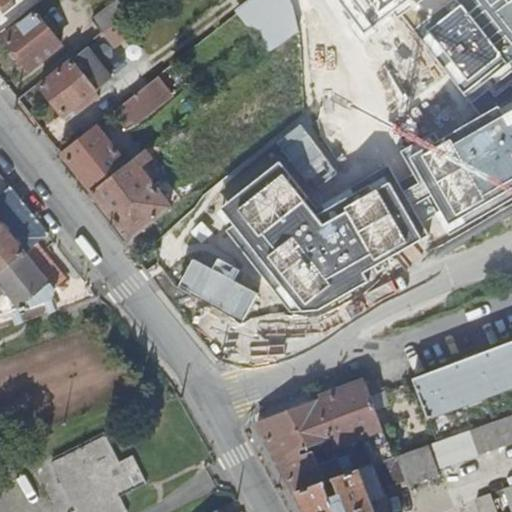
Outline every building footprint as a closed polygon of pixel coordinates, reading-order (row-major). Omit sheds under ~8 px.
[(0,0),(0,8),(10,0),(0,0)] [(102,35),(134,10),(126,0),(121,0),(93,23),(102,35)] [(126,0),(135,10),(147,0),(126,0)] [(511,0),(337,0),(363,35),(396,11),(479,116),(438,140),(433,132),(399,152),(403,157),(316,210),(280,165),(221,212),(232,227),(225,233),(289,311),(331,305),(431,249),(511,201),(511,0)] [(296,31),(287,10),(275,15),(286,39),(296,31)] [(30,73),(62,48),(35,15),(4,40),(30,73)] [(131,39),(117,50),(130,68),(144,57),(131,39)] [(88,51),(72,64),(95,93),(111,80),(88,51)] [(81,118),(102,102),(95,93),(72,64),(40,89),(63,119),(74,110),(81,118)] [(172,95),(158,77),(115,111),(125,126),(151,106),(154,110),(172,95)] [(60,155),(91,194),(127,166),(96,127),(60,155)] [(135,235),(170,208),(140,169),(151,160),(145,151),(127,166),(91,194),(128,241),(135,235)] [(0,274),(34,248),(49,237),(10,188),(0,195),(0,274)] [(42,257),(34,248),(0,274),(0,297),(5,293),(22,311),(52,300),(54,288),(34,265),(42,257)] [(427,420),(511,387),(511,343),(413,381),(427,420)] [(393,458),(365,383),(257,424),(295,493),(343,475),(338,459),(318,466),(312,447),(332,439),(334,446),(362,436),(372,465),(393,458)] [(511,415),(429,445),(437,471),(511,444),(511,415)] [(51,465),(72,506),(86,499),(92,511),(126,511),(120,499),(147,484),(133,458),(119,465),(106,436),(51,465)] [(429,445),(393,458),(372,465),(380,489),(406,480),(407,486),(439,475),(437,471),(429,445)] [(343,475),(295,493),(306,511),(373,511),(359,470),(343,475)] [(499,511),(493,491),(478,496),(482,511),(499,511)] [(92,511),(86,499),(72,506),(74,511),(92,511)]
